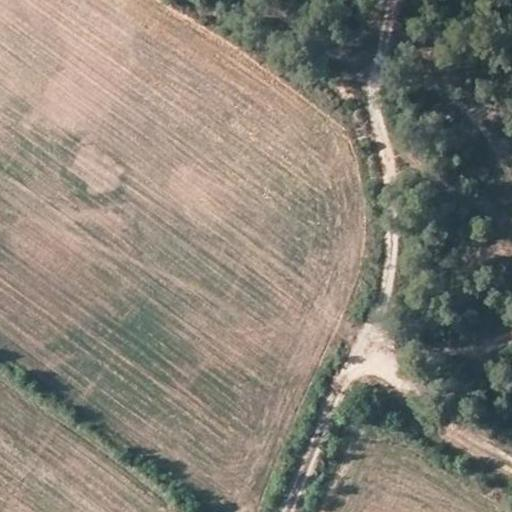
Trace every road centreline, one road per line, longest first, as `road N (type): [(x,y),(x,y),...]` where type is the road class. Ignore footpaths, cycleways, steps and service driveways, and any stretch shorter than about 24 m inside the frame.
road 1 (track): [(286,511),(329,411),(363,365),(393,241),(378,114),(399,0)]
road 2 (track): [(511,460),(363,365)]
